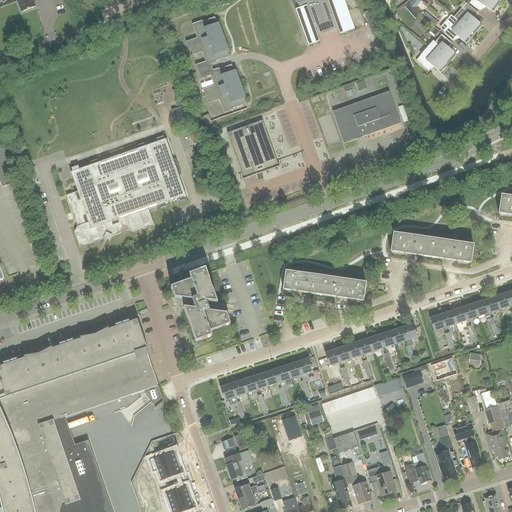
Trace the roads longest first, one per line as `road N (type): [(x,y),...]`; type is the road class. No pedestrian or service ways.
road 1 (residential): [(179,381),(511,273)]
road 2 (secondary): [(326,201),(511,128)]
road 3 (secondary): [(143,267),(326,201)]
road 4 (secondary): [(0,319),(143,267)]
road 5 (residential): [(326,201),(279,69)]
road 6 (residential): [(224,511),(179,381)]
road 7 (residential): [(396,511),(511,474)]
